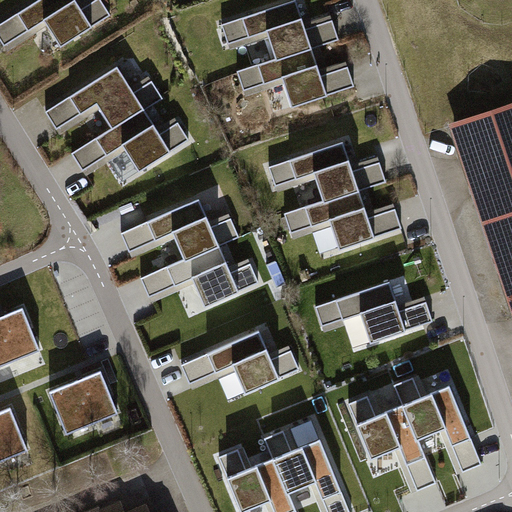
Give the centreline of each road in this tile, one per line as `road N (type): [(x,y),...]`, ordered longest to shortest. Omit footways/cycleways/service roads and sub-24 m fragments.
road 1 (residential): [(511,426),(369,0)]
road 2 (unknown): [(483,342),(347,409),(78,511)]
